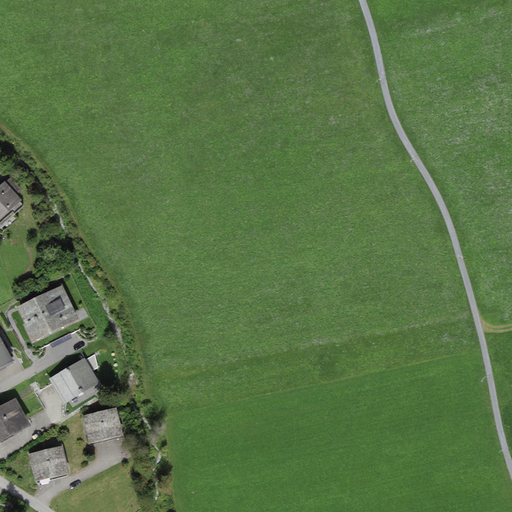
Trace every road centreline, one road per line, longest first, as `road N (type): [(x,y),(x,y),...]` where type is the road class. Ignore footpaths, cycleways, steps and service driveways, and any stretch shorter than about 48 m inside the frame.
road 1 (track): [(511,475),(453,240),(388,106),(360,0)]
road 2 (primary): [(299,511),(511,427)]
